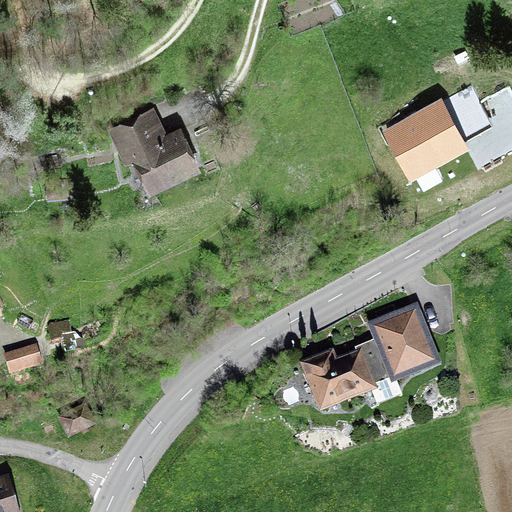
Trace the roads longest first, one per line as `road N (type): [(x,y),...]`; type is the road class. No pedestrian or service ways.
road 1 (tertiary): [(511,198),(219,367),(163,422),(121,486)]
road 2 (residential): [(50,83),(139,60),(162,45),(196,0)]
road 3 (track): [(12,71),(102,31),(130,0)]
road 4 (residential): [(0,446),(38,451),(121,486)]
